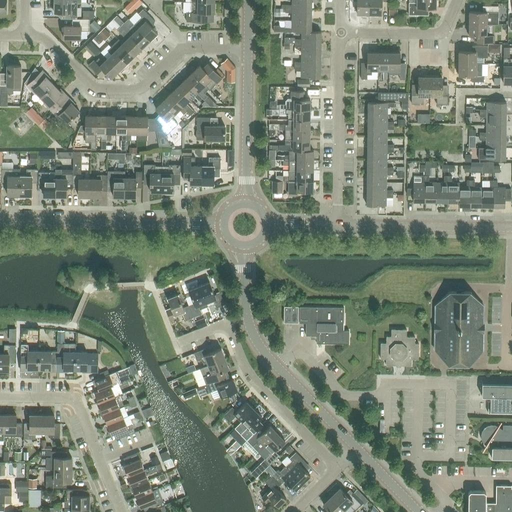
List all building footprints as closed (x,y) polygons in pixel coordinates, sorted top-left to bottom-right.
[(132,0),(124,8),(130,13),(142,1),(140,0),(132,0)] [(311,0),(291,0),(292,5),(285,5),(285,9),(311,9),(311,0)] [(369,14),(369,0),(350,0),(351,1),(357,1),(357,14),(369,14)] [(369,0),(369,14),(381,15),(381,1),(387,2),(387,0),(369,0)] [(435,0),(416,0),(416,2),(408,2),(408,15),(424,15),(424,8),(436,8),(435,0)] [(77,2),(54,2),(54,13),(61,13),(61,19),(75,19),(77,19),(77,2)] [(214,2),(191,2),(191,22),(207,22),(207,13),(214,13),(214,2)] [(389,4),(389,15),(397,15),(397,4),(389,4)] [(467,16),(467,24),(486,24),(497,24),(498,6),(482,6),(482,12),(469,12),(469,16),(467,16)] [(138,29),(149,41),(157,33),(150,25),(154,21),(146,12),(142,9),(138,14),(141,17),(137,20),(133,24),(138,29)] [(292,13),(291,20),(311,20),(311,9),(285,9),(285,13),(292,13)] [(83,11),(83,19),(90,19),(93,19),(93,11),(83,11)] [(89,31),(90,24),(90,23),(90,19),(83,19),(77,19),(75,19),(75,25),(64,25),(63,39),(80,39),(80,31),(89,31)] [(94,19),(90,23),(90,24),(96,31),(101,26),(94,19)] [(311,20),(291,20),(291,28),(285,28),(284,32),(301,32),(311,32),(311,31),(311,20)] [(124,22),(120,26),(142,48),(149,41),(138,29),(133,24),(129,28),(124,22)] [(486,24),(467,24),(467,32),(469,32),(469,36),(482,36),(482,42),(494,42),(494,36),(486,36),(486,24)] [(142,48),(120,26),(116,29),(126,40),(122,43),(122,44),(134,56),(142,48)] [(111,35),(104,28),(98,34),(105,41),(111,35)] [(301,32),(301,39),(295,39),(295,37),(284,37),(284,43),(289,43),(294,43),(320,43),(321,32),(311,31),(311,32),(301,32)] [(99,44),(103,40),(98,34),(93,39),(99,44)] [(118,39),(110,47),(126,63),(134,56),(122,44),(122,43),(118,39)] [(90,41),(85,46),(89,49),(94,49),(96,47),(90,41)] [(301,47),(301,54),(320,55),(320,43),(294,43),(294,46),(294,47),(301,47)] [(476,64),(481,64),(483,64),(483,58),(487,58),(487,46),(472,46),(472,52),(458,52),(458,56),(456,56),(456,63),(476,64)] [(126,63),(110,47),(107,50),(111,54),(107,59),(118,71),(126,63)] [(511,58),(509,59),(509,48),(503,47),(503,83),(510,84),(510,86),(511,87),(511,58)] [(378,52),(377,70),(377,81),(383,81),(383,70),(388,70),(389,53),(389,51),(381,50),(381,52),(378,52)] [(377,70),(378,52),(367,52),(367,67),(361,67),(361,79),(367,79),(367,75),(371,75),(371,70),(377,70)] [(389,53),(388,70),(388,74),(399,74),(399,79),(405,79),(406,67),(400,67),(400,53),(389,53)] [(320,55),(301,54),(301,62),(294,62),(294,66),(320,66),(320,55)] [(118,71),(107,59),(103,62),(98,58),(90,66),(100,76),(105,72),(111,78),(118,71)] [(226,71),(235,68),(227,58),(220,64),(226,71)] [(188,69),(208,89),(209,90),(221,78),(207,63),(202,68),(199,65),(195,70),(192,66),(188,69)] [(476,64),(456,63),(456,72),(458,72),(458,76),(471,76),(471,82),(483,82),(483,76),(481,76),(481,64),(476,64)] [(20,91),(21,66),(7,65),(6,79),(0,78),(0,93),(13,94),(13,90),(20,91)] [(320,66),(294,66),(294,70),(301,70),(301,78),(320,78),(320,66)] [(189,75),(184,80),(201,97),(203,99),(207,96),(204,93),(208,89),(188,69),(185,72),(189,75)] [(41,97),(53,85),(46,77),(47,76),(42,70),(26,86),(35,94),(36,93),(41,97)] [(430,96),(430,75),(422,75),(422,77),(418,77),(418,89),(411,89),(411,104),(423,104),(423,96),(430,96)] [(438,75),(430,75),(430,96),(436,96),(436,104),(447,104),(448,90),(441,90),(441,77),(438,77),(438,75)] [(177,80),(174,83),(189,99),(193,95),(198,100),(201,97),(184,80),(180,84),(177,80)] [(174,90),(170,94),(187,111),(186,111),(190,115),(194,111),(186,103),(189,99),(174,83),(171,86),(174,90)] [(61,93),(53,85),(41,97),(45,102),(44,103),(52,112),(67,96),(63,91),(61,93)] [(279,104),(279,109),(310,110),(310,99),(304,99),(304,91),(291,91),(291,98),(288,98),(285,102),(285,104),(279,104)] [(390,92),(390,100),(407,100),(408,93),(390,92)] [(187,111),(170,94),(166,98),(162,95),(159,98),(175,113),(179,110),(183,114),(186,111),(187,111)] [(67,96),(52,112),(60,120),(61,119),(66,123),(79,111),(71,103),(72,101),(67,96)] [(209,104),(213,101),(208,96),(204,100),(209,104)] [(175,113),(159,98),(156,101),(159,104),(155,108),(160,113),(154,118),(162,131),(165,136),(177,124),(171,117),(175,113)] [(368,114),(387,114),(387,107),(394,107),(394,103),(368,102),(368,114)] [(479,110),(479,113),(505,114),(506,102),(486,102),(486,110),(479,110)] [(310,110),(279,109),(279,114),(288,114),(288,119),(309,120),(310,110)] [(95,133),(96,111),(91,111),(91,115),(85,115),(85,142),(91,142),(91,149),(95,149),(96,133),(95,133)] [(96,111),(95,133),(96,133),(96,137),(101,137),(101,140),(106,140),(106,116),(100,116),(100,111),(96,111)] [(112,116),(106,116),(106,140),(110,140),(110,133),(116,133),(116,111),(112,111),(112,116)] [(120,111),(116,111),(116,133),(121,133),(121,140),(126,140),(126,116),(120,116),(120,111)] [(132,116),(126,116),(126,140),(131,140),(131,134),(136,134),(136,111),(132,111),(132,116)] [(136,134),(136,140),(147,140),(147,131),(162,131),(154,118),(147,118),(147,116),(141,116),(141,112),(136,111),(136,134)] [(505,114),(479,113),(479,117),(486,117),(486,125),(505,125),(505,114)] [(368,114),(367,125),(393,126),(393,122),(387,122),(387,114),(368,114)] [(39,115),(34,119),(39,124),(42,121),(43,120),(39,115)] [(196,139),(224,140),(224,126),(211,126),(212,118),(197,118),(196,139)] [(309,120),(288,119),(288,125),(279,125),(279,130),(285,130),(309,130),(309,120)] [(39,124),(44,130),(48,127),(42,121),(39,124)] [(367,125),(367,137),(386,137),(387,129),(393,129),(393,126),(367,125)] [(479,132),(479,136),(505,137),(505,125),(486,125),(486,132),(479,132)] [(285,130),(285,140),(309,140),(309,130),(285,130)] [(505,137),(479,136),(479,140),(486,140),(486,148),(505,148),(505,137)] [(386,137),(367,137),(367,148),(393,148),(393,145),(386,144),(386,137)] [(309,140),(285,140),(284,145),(278,145),(278,150),(288,150),(297,150),(309,150),(309,140)] [(393,148),(367,148),(367,159),(386,160),(386,152),(393,152),(393,148)] [(505,148),(486,148),(486,155),(479,155),(479,159),(505,160),(505,148)] [(297,150),(288,150),(288,155),(285,155),(285,160),(313,161),(313,150),(309,150),(297,150)] [(201,186),(201,166),(195,165),(195,157),(183,157),(183,180),(190,180),(190,184),(192,184),(192,186),(201,186)] [(208,166),(201,166),(201,186),(210,186),(210,184),(213,184),(213,172),(220,172),(220,157),(208,157),(208,166)] [(386,160),(367,159),(367,171),(393,171),(393,167),(386,167),(386,160)] [(313,161),(285,160),(282,160),(282,165),(288,165),(288,170),(313,171),(313,161)] [(482,162),(482,168),(487,173),(493,173),(493,162),(482,162)] [(161,192),(162,166),(155,166),(155,165),(143,164),(143,179),(150,179),(150,192),(161,192)] [(161,192),(161,194),(170,194),(170,192),(173,192),(173,180),(180,180),(180,165),(168,165),(168,166),(162,166),(161,192)] [(20,169),(1,169),(1,182),(7,182),(7,195),(20,196),(20,176),(20,169)] [(20,176),(20,196),(31,196),(31,182),(38,182),(38,171),(38,169),(26,169),(26,176),(20,176)] [(55,179),(55,196),(66,196),(66,184),(72,184),(72,175),(72,169),(55,169),(55,179)] [(313,171),(288,170),(288,176),(282,176),(282,181),(283,181),(288,181),(313,181),(313,171)] [(38,171),(38,182),(38,184),(44,184),(43,196),(55,196),(55,178),(49,178),(49,172),(38,171)] [(108,171),(108,175),(107,186),(113,186),(113,197),(124,197),(124,178),(125,171),(108,171)] [(135,178),(124,178),(124,197),(135,197),(136,183),(142,183),(142,171),(135,171),(135,178)] [(393,171),(367,171),(367,182),(386,182),(386,175),(393,175),(393,171)] [(72,175),(72,184),(72,187),(78,188),(78,196),(89,197),(90,179),(83,179),(83,175),(72,175)] [(90,179),(89,197),(101,197),(101,191),(107,191),(107,186),(108,175),(96,175),(96,179),(90,179)] [(424,202),(425,175),(421,175),(421,176),(421,182),(413,182),(413,188),(407,188),(407,195),(413,195),(413,201),(424,202)] [(425,175),(424,202),(436,202),(436,182),(428,182),(428,176),(425,175)] [(436,182),(436,202),(447,202),(447,176),(444,176),(443,183),(436,182)] [(451,176),(447,176),(447,202),(458,202),(459,202),(459,187),(459,183),(451,183),(451,176)] [(459,202),(458,202),(458,206),(470,206),(470,180),(466,180),(466,187),(459,187),(459,202)] [(474,180),(470,180),(470,206),(481,206),(481,187),(474,187),(474,180)] [(481,187),(481,206),(493,207),(493,180),(489,180),(489,187),(481,187)] [(493,180),(493,207),(504,207),(504,200),(510,200),(511,188),(504,188),(505,187),(497,187),(497,180),(493,180)] [(272,181),(272,191),(283,191),(283,181),(282,181),(272,181)] [(313,181),(288,181),(288,186),(288,194),(297,194),(297,191),(312,192),(313,181)] [(386,182),(367,182),(366,194),(393,194),(393,190),(386,190),(386,182)] [(393,194),(366,194),(366,205),(386,206),(386,198),(393,198),(393,194)] [(199,286),(207,307),(214,304),(216,308),(224,305),(220,293),(214,295),(209,282),(199,286)] [(207,307),(199,286),(188,290),(194,303),(188,305),(193,317),(201,314),(200,310),(207,307)] [(469,292),(449,291),(435,305),(435,323),(434,323),(434,332),(435,332),(434,350),(448,364),(468,365),(482,351),(483,333),(483,324),(483,306),(469,292)] [(193,317),(188,305),(183,307),(178,294),(167,299),(171,308),(165,310),(169,320),(175,318),(174,315),(181,312),(185,320),(193,317)] [(284,322),(298,323),(298,307),(284,306),(284,322)] [(299,307),(299,323),(305,323),(305,335),(316,335),(316,343),(348,344),(349,331),(335,330),(335,323),(343,324),(343,307),(299,307)] [(207,325),(204,318),(195,322),(197,329),(207,325)] [(410,359),(418,359),(418,344),(414,344),(414,337),(406,337),(406,329),(391,329),(391,336),(386,336),(386,343),(380,343),(380,359),(386,359),(386,365),(410,366),(410,359)] [(64,369),(75,370),(75,351),(75,343),(57,343),(57,351),(57,371),(64,372),(64,369)] [(39,369),(39,351),(28,351),(28,344),(21,344),(21,352),(20,352),(20,371),(27,371),(27,369),(39,369)] [(4,354),(0,353),(0,370),(8,371),(8,363),(14,363),(15,345),(4,345),(4,354)] [(208,365),(224,359),(220,348),(207,354),(205,348),(193,353),(197,361),(201,360),(204,367),(208,366),(208,365)] [(57,351),(39,351),(39,369),(50,369),(50,371),(57,371),(57,351)] [(75,351),(75,370),(86,370),(86,372),(97,372),(97,354),(87,353),(87,352),(75,351)] [(204,367),(199,368),(206,384),(218,379),(216,374),(229,369),(224,359),(208,365),(208,366),(204,367)] [(129,373),(131,376),(137,373),(134,364),(129,366),(131,372),(129,373)] [(195,370),(193,365),(185,368),(187,373),(195,370)] [(119,370),(122,376),(129,373),(131,372),(129,366),(119,370)] [(115,396),(114,396),(110,386),(119,382),(115,372),(95,380),(99,390),(92,393),(93,397),(96,396),(98,403),(115,396)] [(206,384),(196,388),(199,396),(217,389),(220,397),(237,390),(233,379),(220,385),(218,379),(206,384)] [(511,384),(482,383),(481,396),(490,396),(490,400),(488,402),(488,413),(511,413),(511,384)] [(142,387),(134,391),(137,400),(146,396),(142,387)] [(238,396),(237,392),(230,396),(231,397),(233,401),(231,403),(233,406),(238,401),(240,398),(238,396)] [(120,394),(114,396),(115,396),(98,403),(101,410),(99,411),(100,414),(119,407),(117,402),(122,399),(120,394)] [(205,399),(201,401),(206,413),(210,411),(205,399)] [(241,422),(254,409),(246,401),(236,411),(232,407),(223,416),(229,422),(235,416),(241,422)] [(123,418),(119,407),(100,414),(102,418),(104,417),(107,424),(123,418)] [(254,409),(241,422),(234,428),(240,433),(234,439),(241,445),(246,440),(255,431),(251,427),(261,417),(254,409)] [(16,415),(4,415),(4,436),(21,436),(22,423),(16,423),(16,415)] [(41,432),(42,415),(30,415),(29,423),(24,423),(23,439),(35,439),(35,432),(41,432)] [(42,415),(41,432),(48,432),(48,437),(59,437),(60,423),(54,423),(54,415),(42,415)] [(123,418),(107,424),(110,431),(107,432),(109,436),(116,433),(118,439),(134,432),(131,424),(126,426),(123,418)] [(255,431),(246,440),(258,452),(264,446),(277,433),(269,425),(259,435),(255,431)] [(511,425),(502,425),(502,430),(496,426),(493,425),(491,425),(488,426),(485,427),(483,429),(481,432),(481,435),(481,438),(482,441),(483,443),(485,445),(488,447),(491,447),(491,458),(511,458),(511,425)] [(270,452),(258,463),(264,469),(265,469),(279,455),(275,451),(283,443),(285,441),(277,433),(264,446),(270,452)] [(41,450),(51,450),(51,446),(46,445),(46,440),(41,440),(41,450)] [(289,455),(293,451),(293,450),(289,446),(284,450),(289,455)] [(54,469),(71,470),(71,457),(66,457),(66,451),(50,451),(50,457),(46,457),(46,469),(54,469)] [(170,458),(168,453),(167,451),(159,454),(162,461),(170,458)] [(144,469),(140,459),(141,458),(139,452),(126,457),(128,463),(121,466),(122,470),(125,469),(127,476),(144,469)] [(291,460),(285,466),(302,483),(310,475),(300,465),(304,461),(295,452),(289,458),(291,460)] [(150,458),(153,465),(159,463),(156,455),(150,458)] [(16,479),(26,479),(26,463),(16,463),(16,479)] [(144,469),(127,476),(130,483),(128,484),(129,487),(148,480),(146,475),(162,468),(160,463),(144,469)] [(278,469),(271,475),(280,484),(284,480),(294,491),(302,483),(285,466),(280,471),(278,469)] [(71,470),(54,469),(54,476),(46,476),(45,487),(66,487),(66,482),(71,482),(71,470)] [(256,480),(266,470),(265,469),(264,469),(255,478),(256,480)] [(280,484),(271,475),(265,482),(271,488),(261,497),(267,503),(270,499),(278,507),(286,499),(276,488),(280,484)] [(28,479),(28,488),(36,488),(36,479),(28,479)] [(148,480),(129,487),(131,491),(133,490),(136,497),(152,491),(148,480)] [(16,481),(15,492),(19,492),(27,492),(27,481),(16,481)] [(11,484),(0,483),(0,508),(4,509),(4,503),(11,503),(11,484)] [(511,485),(495,485),(495,503),(485,502),(485,493),(483,491),(470,491),(468,493),(467,511),(511,511),(511,487),(511,485)] [(152,491),(136,497),(139,504),(136,505),(138,509),(145,506),(147,511),(148,511),(161,506),(164,505),(158,488),(152,491)] [(337,488),(330,495),(344,510),(349,505),(355,511),(363,503),(353,493),(348,497),(340,488),(338,490),(337,488)] [(40,490),(28,489),(28,507),(40,506),(40,490)] [(357,489),(353,493),(363,503),(365,505),(368,501),(357,489)] [(64,508),(89,508),(89,496),(84,496),(84,490),(66,490),(66,500),(64,500),(64,508)] [(18,502),(27,502),(27,492),(19,492),(18,502)] [(341,511),(344,510),(330,495),(323,501),(324,503),(323,504),(330,511),(341,511)]
